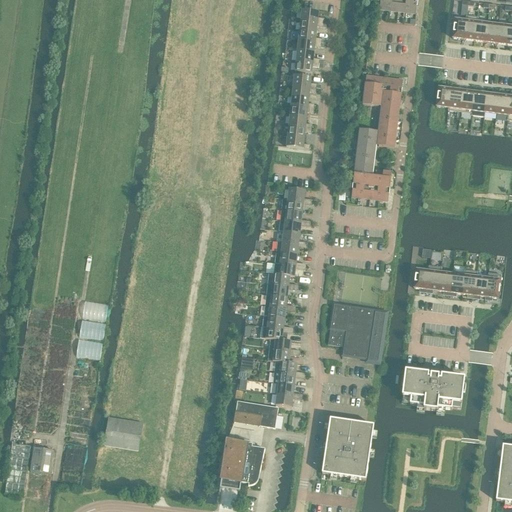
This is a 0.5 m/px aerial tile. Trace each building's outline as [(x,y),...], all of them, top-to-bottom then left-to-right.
[(379,0),(379,11),(388,12),(389,0),(379,0)] [(389,0),(388,12),(397,13),(398,0),(389,0)] [(402,0),(398,0),(397,13),(415,15),(416,2),(402,0)] [(301,11),(300,21),(323,24),(324,19),(318,19),(318,13),(301,11)] [(463,41),(466,17),(465,22),(455,20),(452,40),(463,41)] [(466,17),(463,41),(466,41),(473,42),(474,42),(477,18),(466,17)] [(485,44),(487,24),(477,23),(478,18),(477,18),(474,42),(475,42),(483,43),(485,44)] [(300,21),(299,31),(316,33),(317,28),(323,28),(323,24),(300,21)] [(495,45),(496,45),(498,26),(487,24),(485,44),(487,44),(495,45)] [(509,27),(498,26),(496,45),(498,45),(506,46),(507,46),(509,27)] [(299,31),(298,41),(321,44),(321,39),(315,39),(316,33),(299,31)] [(298,41),(297,52),(313,53),(314,48),(320,48),(321,44),(298,41)] [(297,52),(296,62),(319,64),(319,60),(313,59),(313,53),(297,52)] [(318,69),(319,64),(296,62),(294,72),(311,74),(312,68),(318,69)] [(294,76),(293,87),(316,89),(316,84),(310,84),(311,78),(294,76)] [(365,77),(363,91),(373,92),(374,78),(365,77)] [(374,78),(373,92),(382,93),(383,79),(374,78)] [(383,79),(382,93),(391,94),(393,80),(383,79)] [(393,80),(391,94),(400,95),(401,81),(393,80)] [(293,87),(291,97),(308,99),(309,93),(315,94),(316,89),(293,87)] [(438,89),(436,108),(448,110),(448,112),(451,87),(447,87),(446,90),(444,90),(438,89)] [(448,112),(460,113),(463,92),(457,91),(455,91),(456,88),(451,87),(448,112)] [(471,90),(470,93),(468,93),(463,92),(460,113),(471,115),(471,117),(472,117),(475,90),(471,90)] [(484,119),(487,95),(481,94),(479,94),(479,91),(475,90),(472,117),(484,119)] [(362,106),(366,106),(382,108),(382,109),(398,111),(400,95),(391,94),(382,93),(373,92),(363,91),(362,106)] [(496,115),(499,93),(494,93),(494,96),(492,95),(487,95),(484,119),(485,114),(496,115)] [(507,122),(508,122),(511,95),(510,98),(505,97),(503,97),(503,94),(499,93),(496,115),(508,117),(507,122)] [(291,97),(290,107),(313,110),(314,105),(308,105),(308,99),(291,97)] [(290,107),(289,117),(306,119),(307,113),(313,113),(313,110),(290,107)] [(382,109),(381,118),(397,120),(398,111),(382,109)] [(289,117),(288,127),(311,130),(312,125),(306,125),(306,119),(289,117)] [(381,118),(380,127),(396,129),(397,120),(381,118)] [(288,127),(287,137),(304,139),(304,134),(311,134),(311,130),(288,127)] [(380,127),(379,136),(395,138),(396,129),(380,127)] [(359,131),(357,141),(374,143),(375,133),(371,132),(359,131)] [(395,138),(379,136),(378,147),(394,149),(395,138)] [(287,137),(286,147),(309,150),(309,145),(303,144),(304,139),(287,137)] [(357,141),(356,151),(373,153),(374,143),(357,141)] [(356,151),(355,160),(371,162),(373,153),(356,151)] [(355,160),(354,169),(370,171),(371,162),(355,160)] [(351,198),(360,199),(387,203),(391,174),(375,172),(374,178),(370,178),(370,171),(354,169),(351,197),(351,198)] [(289,189),(288,200),(304,202),(303,205),(308,206),(309,199),(304,199),(305,191),(289,189)] [(282,201),(281,210),(303,212),(303,205),(304,202),(288,200),(288,201),(282,201)] [(281,210),(280,221),(301,223),(301,227),(305,227),(306,221),(302,220),(303,212),(281,210)] [(285,223),(284,232),(300,234),(301,227),(301,223),(280,221),(280,222),(285,223)] [(284,232),(282,243),(298,245),(298,249),(303,249),(303,242),(299,242),(300,234),(284,232)] [(277,243),(276,253),(297,256),(298,249),(298,245),(282,243),(282,244),(277,243)] [(431,252),(423,251),(422,259),(430,260),(431,252)] [(276,253),(275,264),(296,266),(295,270),(300,271),(301,265),(296,264),(297,256),(276,253)] [(275,264),(273,275),(273,276),(290,277),(290,278),(294,278),(295,270),(296,266),(275,264)] [(416,271),(414,290),(420,290),(422,291),(421,294),(426,294),(429,267),(428,272),(416,271)] [(429,267),(426,294),(430,295),(431,292),(433,292),(438,293),(441,269),(429,267)] [(441,269),(438,293),(443,293),(446,294),(445,296),(450,297),(453,273),(452,273),(452,275),(441,274),(442,269),(441,269)] [(453,273),(450,297),(454,298),(455,295),(457,295),(462,296),(465,272),(464,272),(464,274),(453,273)] [(465,272),(462,296),(467,296),(469,297),(469,299),(474,300),(477,273),(465,272)] [(477,273),(474,300),(478,300),(478,298),(480,298),(485,298),(485,301),(486,301),(489,275),(488,275),(488,279),(477,278),(477,273)] [(268,275),(267,285),(289,287),(288,291),(293,292),(293,286),(289,285),(290,278),(290,277),(273,276),(273,275),(268,275)] [(489,275),(486,301),(490,302),(490,299),(492,299),(498,300),(501,276),(489,275)] [(267,285),(266,295),(287,298),(288,291),(289,287),(267,285)] [(266,295),(265,306),(286,309),(286,313),(290,313),(291,307),(286,307),(287,298),(266,295)] [(265,306),(263,317),(285,320),(286,313),(286,309),(265,306)] [(330,332),(328,346),(342,348),(344,349),(343,350),(343,354),(348,355),(348,357),(367,360),(366,363),(375,364),(379,365),(387,314),(383,313),(357,309),(352,309),(351,309),(334,306),(330,331),(330,332)] [(262,328),(263,328),(267,329),(283,331),(283,334),(288,335),(288,329),(284,328),(285,320),(263,317),(262,328)] [(266,340),(270,341),(275,341),(282,342),(287,342),(288,335),(283,334),(283,331),(267,329),(263,328),(262,340),(266,340)] [(270,341),(269,351),(290,353),(290,355),(295,355),(295,351),(291,351),(292,343),(287,342),(282,342),(275,341),(270,341)] [(267,362),(273,363),(281,364),(289,365),(289,364),(290,355),(290,353),(269,351),(267,362)] [(281,364),(280,374),(279,374),(295,376),(295,379),(300,380),(300,374),(296,373),(297,365),(289,364),(289,365),(281,364)] [(452,410),(461,411),(463,394),(465,394),(466,387),(464,387),(465,377),(438,373),(428,372),(427,375),(405,372),(404,380),(402,379),(401,387),(403,387),(402,398),(403,398),(411,399),(410,405),(410,406),(417,407),(424,408),(424,411),(425,411),(433,412),(436,412),(437,412),(438,409),(445,410),(452,411),(452,410)] [(272,384),(276,385),(294,387),(295,379),(295,376),(279,374),(280,374),(274,373),(272,384)] [(275,395),(277,396),(293,398),(293,401),(297,401),(298,395),(293,395),(294,387),(276,385),(275,395)] [(291,409),(293,401),(293,398),(277,396),(275,407),(291,409)] [(236,415),(234,424),(262,428),(264,429),(275,430),(281,430),(283,418),(277,417),(278,414),(278,413),(279,410),(238,403),(236,415)] [(142,425),(109,419),(104,447),(138,452),(142,425)] [(322,474),(322,475),(325,476),(331,476),(337,477),(351,479),(357,480),(361,481),(362,481),(366,482),(369,458),(370,452),(372,439),(373,433),(374,427),(351,423),(347,423),(342,422),(330,420),(329,426),(328,433),(326,445),(325,452),(322,474)] [(220,488),(240,492),(241,484),(249,485),(248,488),(251,488),(253,487),(255,486),(257,484),(258,482),(259,480),(261,471),(265,450),(252,448),(252,445),(247,445),(247,444),(227,441),(220,488)] [(10,458),(4,495),(23,498),(30,447),(12,445),(10,458)] [(511,448),(501,447),(494,502),(496,502),(511,504),(511,448)] [(53,452),(33,449),(30,472),(50,475),(53,452)]
